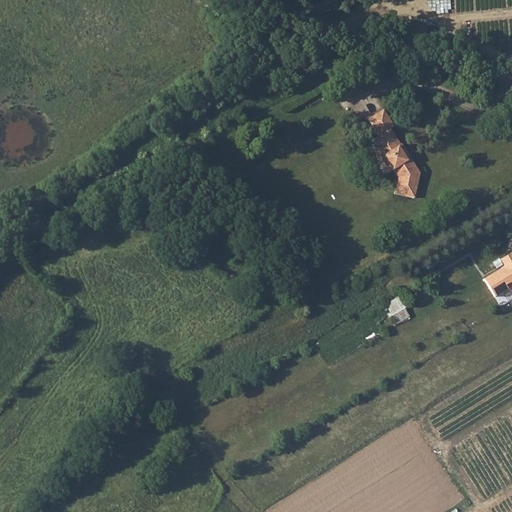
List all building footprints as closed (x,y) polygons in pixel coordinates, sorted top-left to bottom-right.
[(390,129),(394,126),(383,110),(368,119),(379,136),(370,142),(390,172),(393,170),(398,177),(395,194),(415,198),(420,173),(410,158),(407,160),(398,146),(400,145),(390,129)] [(410,158),(401,144),(400,145),(398,146),(407,160),(410,158)] [(504,267),(511,261),(511,252),(500,260),(504,267)] [(511,261),(504,267),(484,279),(494,297),(511,286),(511,261)] [(398,325),(412,318),(401,297),(387,304),(398,325)]
